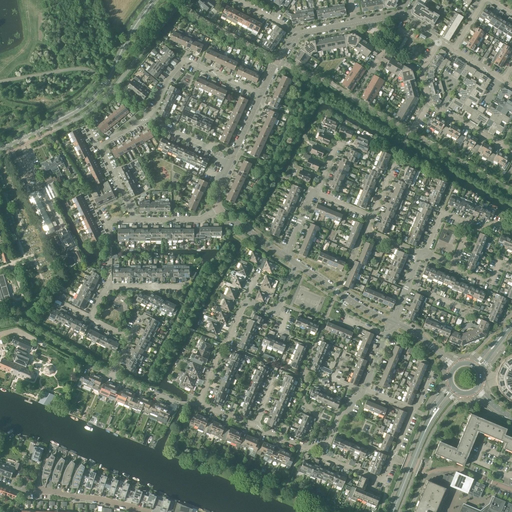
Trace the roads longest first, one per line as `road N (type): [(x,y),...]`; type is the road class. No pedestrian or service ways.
road 1 (tertiary): [(0,148),(96,94),(155,0)]
road 2 (residential): [(151,511),(0,483)]
road 3 (residential): [(321,444),(325,457),(382,479),(413,410)]
road 4 (residential): [(149,116),(183,60),(260,95)]
road 5 (residential): [(135,219),(101,146),(149,116)]
